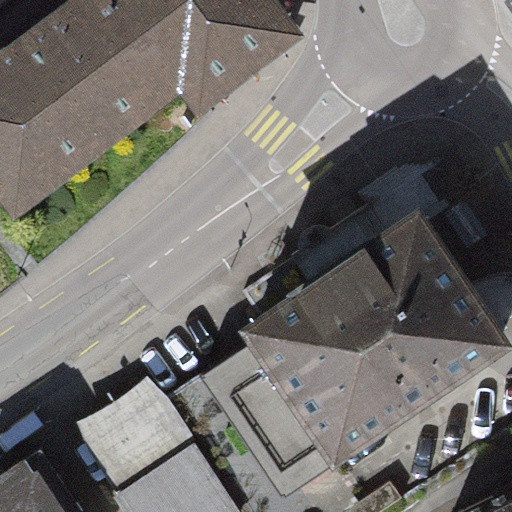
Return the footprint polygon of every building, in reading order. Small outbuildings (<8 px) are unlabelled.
[(0,202),(14,221),(179,95),(198,120),(307,36),(279,0),(66,0),(0,51),(0,202)] [(260,316),(249,324),(256,334),(197,373),(281,498),(341,458),(335,447),(378,418),(500,337),(459,274),(416,211),(367,244),(365,242),(326,267),(297,287),(298,289),(260,316)] [(237,511),(150,374),(77,422),(119,490),(112,496),(122,511),(237,511)] [(64,511),(29,457),(0,475),(0,511),(64,511)] [(511,511),(511,484),(456,511),(511,511)]
